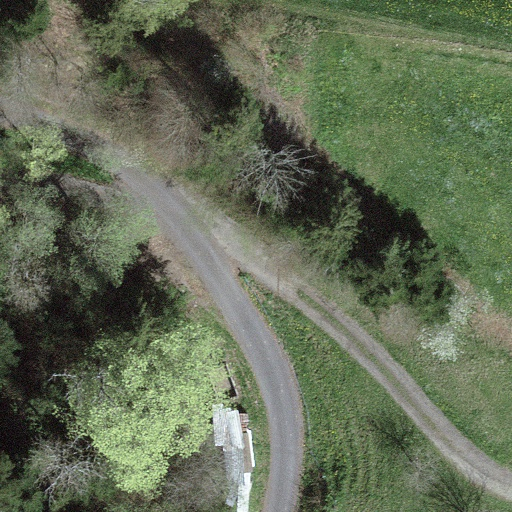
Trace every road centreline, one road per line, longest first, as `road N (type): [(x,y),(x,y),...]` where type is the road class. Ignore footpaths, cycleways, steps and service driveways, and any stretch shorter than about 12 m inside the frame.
road 1 (track): [(511,485),(477,468),(323,315),(196,238)]
road 2 (track): [(196,238),(242,309),(279,400),(274,511)]
road 3 (track): [(196,238),(137,170),(0,110)]
road 4 (track): [(0,177),(88,197),(196,238)]
